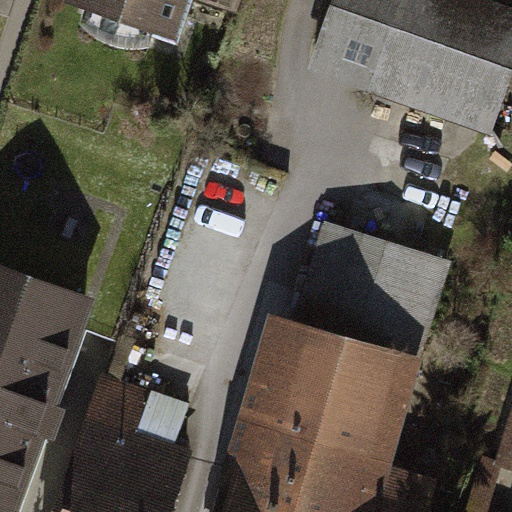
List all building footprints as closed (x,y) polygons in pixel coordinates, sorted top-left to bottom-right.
[(71,0),(71,2),(175,37),(187,0),(208,0),(236,9),(239,0),(71,0)] [(511,5),(497,0),(343,0),(319,66),(495,131),(511,85),(511,5)] [(289,336),(240,511),(442,511),(448,492),(416,484),(472,276),(355,244),(327,347),(289,336)] [(0,269),(0,511),(13,511),(89,301),(0,269)] [(103,376),(57,511),(168,511),(188,456),(171,450),(187,404),(103,376)] [(511,433),(500,468),(511,472),(511,433)]
